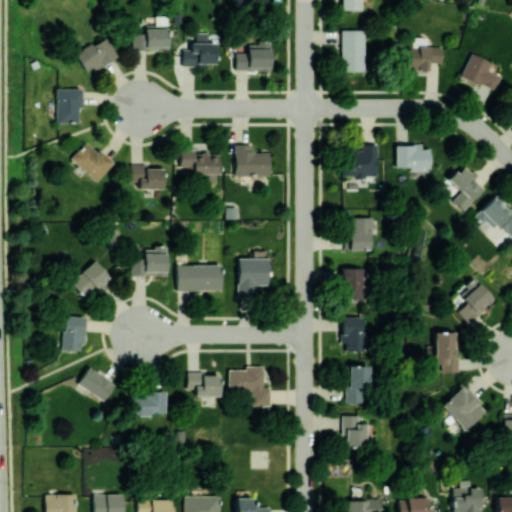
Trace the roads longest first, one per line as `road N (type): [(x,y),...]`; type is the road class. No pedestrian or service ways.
road 1 (residential): [(306,20),(306,511)]
road 2 (residential): [(306,107),(448,112),(480,128),(511,160)]
road 3 (residential): [(136,333),(306,334)]
road 4 (residential): [(137,107),(306,107)]
